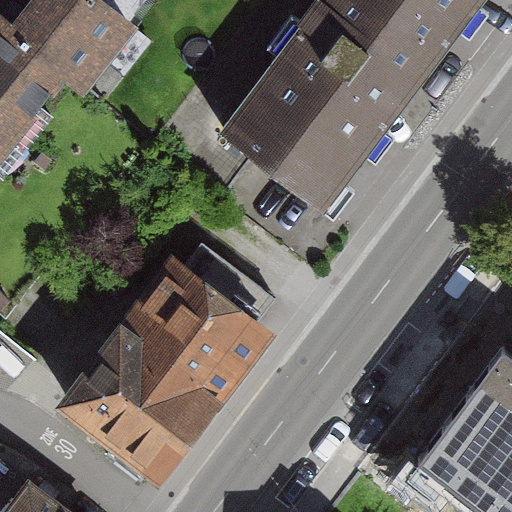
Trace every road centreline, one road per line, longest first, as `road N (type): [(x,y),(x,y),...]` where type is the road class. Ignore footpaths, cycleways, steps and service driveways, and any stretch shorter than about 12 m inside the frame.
road 1 (secondary): [(223,511),(511,138)]
road 2 (residential): [(120,511),(49,446),(0,427)]
